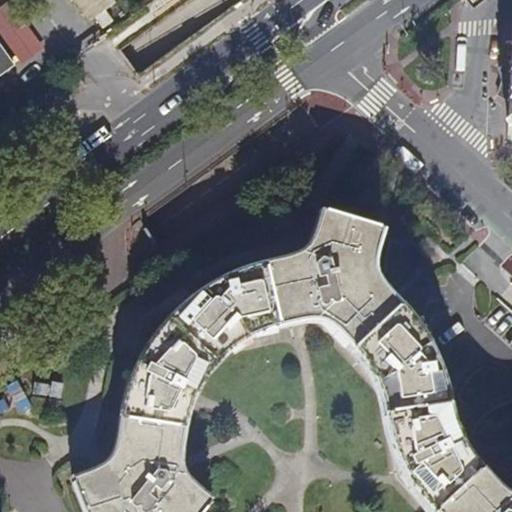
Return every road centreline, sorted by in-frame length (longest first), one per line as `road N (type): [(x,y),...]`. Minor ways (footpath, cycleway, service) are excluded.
road 1 (primary): [(0,291),(329,54)]
road 2 (primary): [(315,0),(0,231)]
road 3 (residential): [(511,220),(329,54)]
